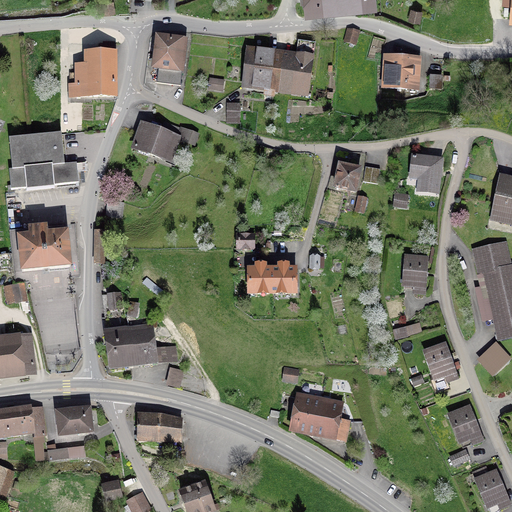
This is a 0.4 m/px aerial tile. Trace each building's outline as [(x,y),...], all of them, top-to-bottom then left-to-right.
[(304,0),(306,13),(352,9),(375,7),(374,0),(304,0)] [(411,9),(409,19),(419,22),(422,12),(411,9)] [(356,45),(358,33),(346,31),(344,43),(356,45)] [(185,75),(187,43),(153,41),(151,73),(185,75)] [(277,92),(281,59),(249,55),(245,89),(277,92)] [(67,101),(112,101),(112,57),(79,58),(79,69),(72,69),(72,89),(67,89),(67,101)] [(281,59),(277,92),(311,96),(315,63),(281,59)] [(423,94),(423,67),(385,66),(384,93),(423,94)] [(221,82),(210,81),(209,90),(220,91),(221,82)] [(239,106),(227,106),(226,123),(239,123),(239,106)] [(143,125),(135,147),(173,159),(180,138),(143,125)] [(182,127),(179,136),(194,141),(197,133),(182,127)] [(63,134),(7,138),(11,189),(79,184),(78,163),(65,164),(63,134)] [(441,161),(411,159),(409,183),(417,184),(416,193),(438,195),(441,161)] [(357,196),(361,173),(336,169),(333,192),(357,196)] [(381,186),(382,172),(366,171),(365,185),(381,186)] [(511,224),(511,183),(499,180),(490,220),(511,224)] [(408,212),(410,201),(394,199),(393,211),(408,212)] [(367,213),(369,202),(359,200),(357,211),(367,213)] [(67,233),(20,237),(23,271),(45,269),(70,266),(67,233)] [(253,237),(234,237),(234,250),(253,250),(253,237)] [(504,246),(474,253),(478,273),(509,266),(504,246)] [(317,259),(309,259),(309,270),(317,270),(317,259)] [(427,292),(428,262),(404,261),(402,291),(427,292)] [(511,267),(484,273),(499,344),(511,340),(511,267)] [(247,299),(280,299),(280,274),(247,274),(247,299)] [(298,274),(280,274),(280,299),(298,300),(298,274)] [(24,283),(5,286),(8,302),(26,299),(24,283)] [(119,317),(101,320),(104,336),(122,333),(119,317)] [(417,326),(392,332),(394,340),(419,334),(417,326)] [(104,336),(108,368),(147,363),(143,331),(122,333),(104,336)] [(28,337),(0,339),(0,379),(32,376),(28,337)] [(444,346),(421,353),(431,381),(441,378),(444,385),(456,381),(444,346)] [(477,361),(494,379),(510,365),(493,347),(477,361)] [(295,372),(283,370),(281,381),(293,383),(295,372)] [(421,383),(419,377),(411,379),(413,385),(421,383)] [(336,405),(295,397),(289,429),(330,437),(336,405)] [(40,409),(28,411),(31,439),(43,437),(40,409)] [(26,410),(0,413),(0,437),(29,434),(26,410)] [(482,438),(472,410),(451,418),(460,446),(482,438)] [(54,416),(57,441),(92,438),(89,412),(54,416)] [(136,443),(180,443),(180,420),(136,420),(136,443)] [(350,422),(336,420),(332,442),(346,445),(350,422)] [(40,439),(32,440),(35,464),(65,460),(64,451),(42,454),(40,439)] [(492,511),(510,504),(495,471),(472,481),(486,511),(492,511)] [(120,497),(117,485),(101,490),(104,502),(120,497)] [(210,511),(213,511),(205,486),(177,495),(181,511),(210,511)] [(126,504),(130,511),(149,511),(141,496),(126,504)]
